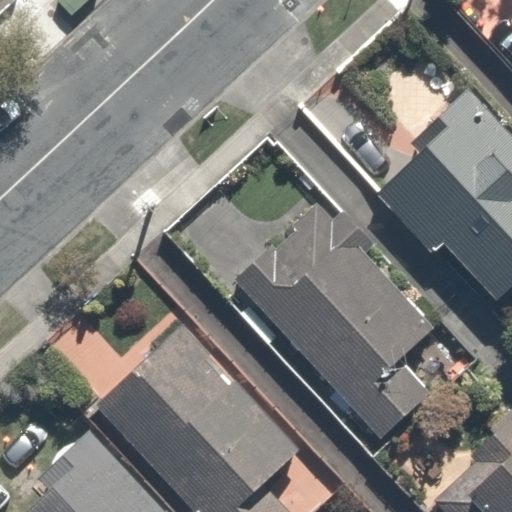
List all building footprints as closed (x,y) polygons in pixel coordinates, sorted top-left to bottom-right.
[(511,0),(443,0),(504,71),(511,63),(511,0)] [(391,41),(339,90),(380,133),(431,84),(391,41)] [(421,159),(378,201),(434,260),(449,246),(511,312),(511,135),(464,84),(404,141),(421,159)] [(317,209),(229,293),(377,448),(465,364),(317,209)] [(191,322),(102,405),(201,511),(306,511),(339,481),(191,322)] [(511,511),(511,427),(433,500),(443,511),(511,511)] [(174,511),(101,438),(26,511),(174,511)]
